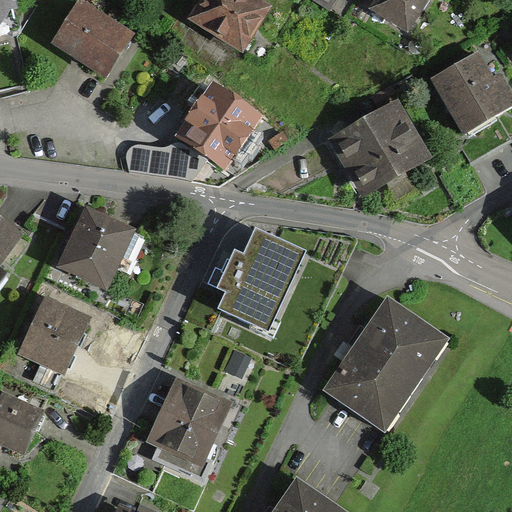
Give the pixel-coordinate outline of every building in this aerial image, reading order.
[(0,0),(0,42),(15,39),(8,0),(0,0)] [(245,0),(206,0),(192,23),(243,54),(268,14),(245,0)] [(318,0),(332,9),(338,0),(318,0)] [(427,0),(379,0),(372,11),(406,33),(427,0)] [(104,79),(130,39),(81,8),(55,48),(104,79)] [(478,60),(436,84),(466,136),(511,109),(511,103),(500,82),(493,86),(478,60)] [(219,87),(185,137),(234,170),(268,119),(219,87)] [(364,197),(428,162),(397,108),(334,143),(364,197)] [(110,293),(137,233),(87,211),(60,270),(110,293)] [(0,219),(0,287),(8,277),(1,271),(25,239),(0,219)] [(220,316),(269,339),(305,259),(256,237),(244,263),(236,259),(220,295),(228,298),(220,316)] [(384,435),(446,345),(388,305),(327,395),(384,435)] [(47,306),(23,357),(65,376),(89,325),(47,306)] [(176,380),(149,439),(163,445),(157,458),(204,479),(212,462),(206,460),(231,405),(176,380)] [(0,442),(26,454),(45,410),(5,393),(0,403),(0,442)] [(335,511),(299,486),(280,511),(335,511)]
